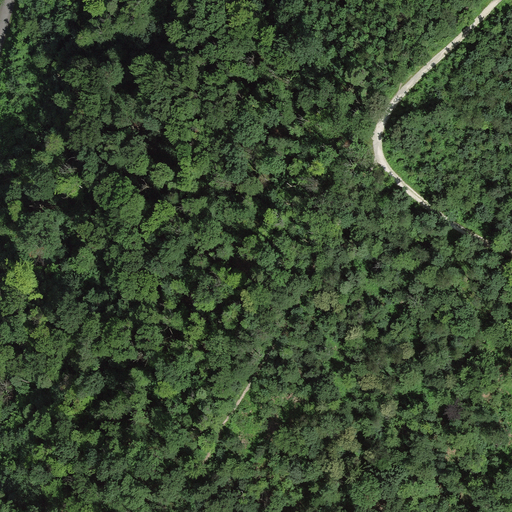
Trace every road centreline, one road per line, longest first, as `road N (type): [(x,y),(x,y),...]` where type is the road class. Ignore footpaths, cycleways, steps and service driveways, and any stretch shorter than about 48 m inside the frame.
road 1 (track): [(500,0),(393,102),(378,148)]
road 2 (track): [(378,148),(383,164),(430,209),(511,252)]
